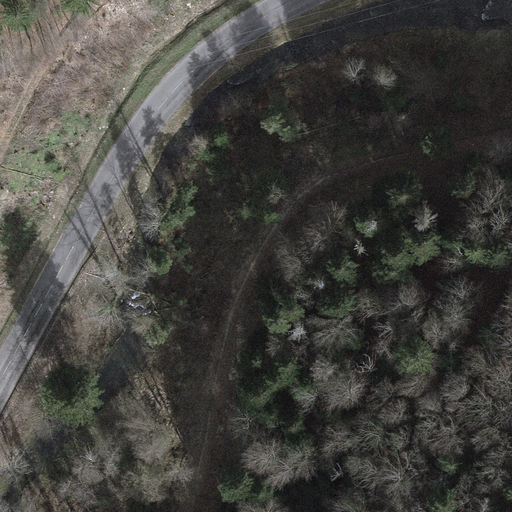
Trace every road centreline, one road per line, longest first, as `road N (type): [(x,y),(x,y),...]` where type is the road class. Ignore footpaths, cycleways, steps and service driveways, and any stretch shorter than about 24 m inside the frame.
road 1 (track): [(179,511),(239,279),(272,223),(311,180),(359,155),(511,111)]
road 2 (secondary): [(286,0),(173,85),(0,381)]
